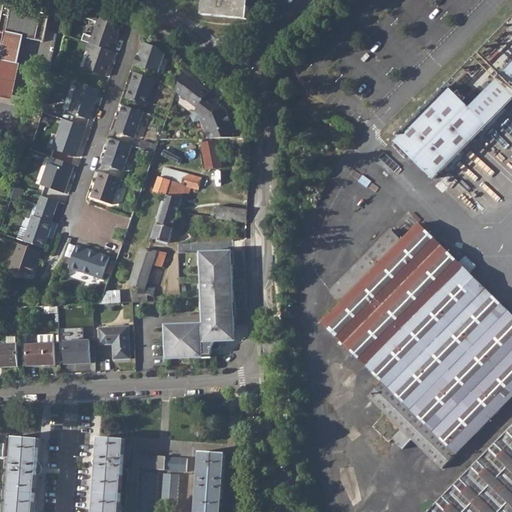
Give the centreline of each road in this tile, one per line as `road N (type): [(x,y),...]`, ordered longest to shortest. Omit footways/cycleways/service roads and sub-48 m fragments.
road 1 (residential): [(270,379),(264,117),(243,64)]
road 2 (residential): [(270,379),(73,388)]
road 3 (residential): [(283,511),(270,379)]
road 4 (residential): [(64,511),(73,388)]
